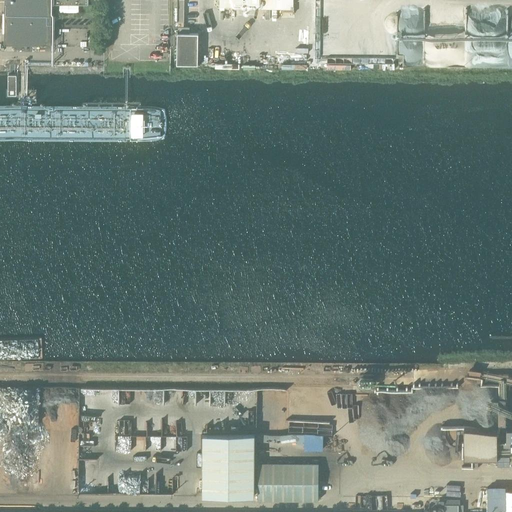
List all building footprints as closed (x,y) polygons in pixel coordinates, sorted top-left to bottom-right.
[(5,0),(5,44),(51,44),(51,4),(88,4),(88,0),(5,0)] [(184,22),(184,0),(176,0),(177,21),(184,22)] [(397,14),(386,14),(386,31),(396,31),(397,14)] [(198,64),(198,33),(177,33),(177,31),(177,64),(200,64),(198,64)] [(254,496),(255,435),(203,434),(203,495),(254,496)] [(305,448),(324,448),(324,434),(305,434),(305,448)] [(318,500),(319,463),(258,463),(258,500),(318,500)] [(507,511),(507,485),(488,486),(488,511),(507,511)] [(448,511),(459,511),(460,498),(438,497),(438,501),(434,501),(433,511),(448,511)]
